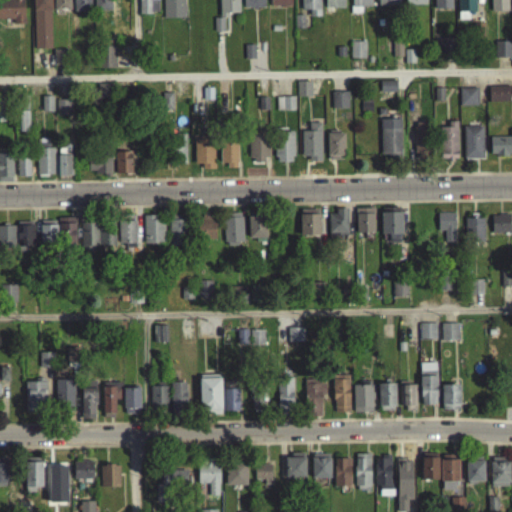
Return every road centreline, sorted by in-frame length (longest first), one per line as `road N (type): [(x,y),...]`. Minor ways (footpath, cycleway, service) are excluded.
road 1 (residential): [(511,186),(0,191)]
road 2 (residential): [(511,431),(0,433)]
